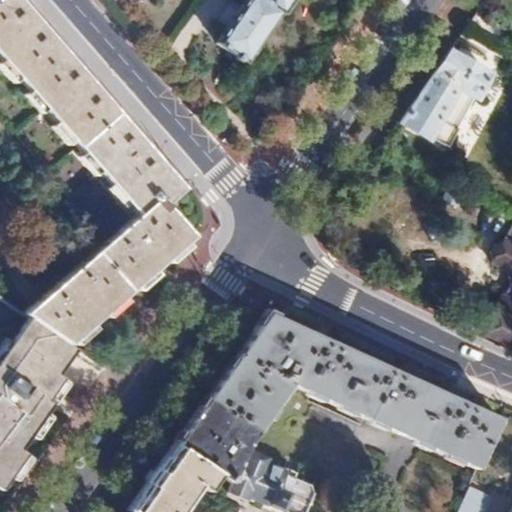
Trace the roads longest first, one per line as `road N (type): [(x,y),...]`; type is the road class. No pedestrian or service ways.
road 1 (residential): [(69,511),(262,235)]
road 2 (secondary): [(72,0),(235,185),(262,235)]
road 3 (secondary): [(262,235),(316,282),(406,335),(511,377)]
road 4 (tertiary): [(262,235),(429,0)]
